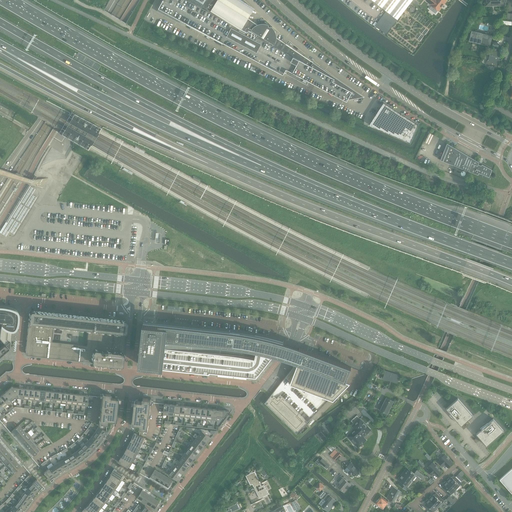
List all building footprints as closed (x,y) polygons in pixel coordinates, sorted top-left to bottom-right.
[(275,31),(273,29),(272,27),(271,26),(271,27),(270,27),(268,26),(269,26),(269,25),(267,24),(264,24),(262,24),(260,24),(257,25),(255,23),(248,18),(252,10),(235,0),(163,0),(158,9),(187,24),(186,25),(223,44),(223,43),(259,62),(260,60),(290,76),(307,85),(309,82),(331,93),(346,101),(347,102),(347,100),(348,99),(352,92),(345,88),(344,88),(345,86),(312,63),(313,63),(313,62),(276,38),(276,35),(276,33),(275,31)] [(362,0),(365,1),(365,0),(371,0),(397,20),(411,2),(412,0),(362,0)] [(438,11),(446,1),(445,0),(425,0),(431,5),(438,11)] [(490,47),(492,36),(471,31),(469,42),(490,47)] [(499,64),(501,58),(498,57),(499,52),(491,50),(488,61),(487,60),(486,64),(496,67),(497,64),(499,64)] [(410,142),(417,124),(383,102),(369,125),(410,142)] [(0,104),(0,110),(8,115),(10,111),(0,104)] [(61,127),(60,129),(57,133),(62,136),(88,150),(101,128),(71,111),(69,113),(67,117),(65,120),(61,127)] [(463,153),(447,143),(440,160),(478,175),(479,173),(489,177),(492,170),(488,167),(482,164),(481,165),(478,164),(479,162),(463,153)] [(0,338),(1,340),(0,340),(0,343),(2,346),(5,344),(9,349),(10,339),(10,337),(11,332),(11,330),(12,330),(13,330),(14,329),(15,328),(16,327),(16,326),(16,325),(17,324),(17,323),(18,319),(18,315),(17,312),(16,311),(15,310),(14,309),(11,308),(7,307),(2,306),(0,306),(0,338)] [(126,323),(126,322),(126,321),(125,321),(124,320),(82,316),(32,310),(31,310),(30,311),(29,312),(25,353),(25,354),(25,355),(26,355),(119,365),(120,365),(121,365),(121,364),(126,323)] [(256,377),(272,357),(273,356),(276,357),(281,358),(282,358),(286,360),(288,360),(294,362),(292,368),(264,403),(265,404),(296,434),(312,418),(330,399),(333,400),(350,383),(346,382),(351,367),(320,356),(310,352),(299,348),(296,347),(292,345),(290,345),(289,344),(283,343),(274,340),(267,338),(252,335),(237,333),(215,330),(182,327),(145,323),(143,323),(139,365),(141,365),(154,366),(154,368),(192,372),(210,374),(210,372),(218,373),(218,375),(247,378),(247,376),(256,377)] [(0,355),(3,353),(8,349),(9,349),(5,344),(2,346),(0,347),(0,355)] [(399,376),(385,371),(383,378),(390,380),(390,379),(393,380),(393,381),(397,382),(399,376)] [(17,398),(18,388),(11,387),(4,393),(11,401),(11,400),(14,397),(15,398),(17,398)] [(11,401),(4,393),(0,396),(7,404),(11,401)] [(118,399),(110,398),(110,394),(102,394),(101,397),(101,404),(100,406),(101,406),(100,412),(98,424),(107,425),(107,421),(115,422),(118,399)] [(148,429),(149,422),(150,410),(151,399),(143,398),(142,401),(135,401),(132,424),(140,425),(139,428),(140,428),(148,429)] [(387,398),(380,410),(387,414),(394,401),(387,398)] [(472,415),(458,398),(447,408),(446,408),(446,409),(456,420),(461,426),(467,420),(467,421),(473,415),(472,415)] [(225,417),(229,411),(218,410),(217,420),(218,416),(225,417)] [(357,416),(351,421),(354,424),(351,426),(355,430),(365,441),(366,440),(363,437),(367,433),(367,432),(369,429),(357,416)] [(487,445),(503,430),(493,419),(494,419),(493,419),(482,429),(479,431),(476,434),(481,440),(486,446),(487,445)] [(328,433),(330,432),(334,430),(329,424),(326,426),(324,423),(322,425),(328,433)] [(16,435),(22,429),(19,425),(12,431),(16,435)] [(103,436),(106,431),(98,427),(95,431),(103,436)] [(19,439),(26,433),(22,429),(16,435),(19,439)] [(355,430),(348,436),(357,447),(360,444),(361,445),(365,441),(355,430)] [(103,436),(95,431),(92,436),(99,441),(102,437),(103,436)] [(210,437),(202,431),(201,431),(198,435),(207,442),(210,438),(210,437)] [(23,443),(31,436),(27,432),(26,433),(19,439),(23,443)] [(141,442),(144,437),(134,433),(132,438),(141,442)] [(207,442),(198,435),(195,440),(203,446),(207,442)] [(26,447),(33,442),(34,441),(31,436),(23,443),(26,447)] [(99,441),(92,436),(89,440),(95,446),(99,441)] [(139,448),(141,442),(132,438),(130,443),(139,448)] [(95,446),(89,440),(85,444),(91,450),(95,446)] [(203,446),(195,440),(192,444),(200,450),(203,446)] [(36,445),(33,442),(26,447),(30,451),(36,446),(36,445)] [(136,452),(139,448),(130,443),(127,448),(136,452)] [(331,452),(336,447),(331,443),(327,448),(331,452)] [(33,456),(41,449),(38,444),(36,445),(36,446),(30,451),(33,456)] [(91,450),(85,444),(81,447),(87,454),(91,450)] [(200,450),(192,444),(188,448),(197,455),(200,450)] [(87,454),(81,447),(77,451),(82,458),(87,454)] [(134,457),(136,452),(127,448),(125,453),(134,457)] [(197,455),(188,448),(185,453),(193,459),(197,455)] [(0,459),(2,461),(10,454),(6,450),(0,455),(0,459)] [(330,455),(336,461),(341,456),(335,450),(330,455)] [(82,458),(77,451),(72,454),(77,461),(82,458)] [(447,456),(447,457),(443,452),(438,457),(440,460),(438,462),(442,466),(444,464),(448,468),(453,463),(449,459),(447,456)] [(131,462),(134,457),(125,453),(122,457),(121,457),(131,462)] [(193,459),(185,453),(182,457),(190,463),(193,459)] [(6,464),(13,459),(10,454),(2,461),(5,466),(7,465),(6,464)] [(72,454),(68,457),(72,464),(77,462),(77,461),(72,454)] [(72,464),(68,457),(67,455),(62,458),(67,467),(72,464)] [(131,462),(121,457),(118,462),(128,467),(131,462)] [(190,463),(182,457),(179,461),(187,467),(190,463)] [(67,467),(62,458),(57,461),(58,462),(62,470),(67,467)] [(322,458),(318,462),(326,469),(329,465),(322,458)] [(10,468),(17,463),(13,459),(6,464),(7,465),(10,468)] [(187,467),(179,461),(175,465),(183,472),(187,467)] [(58,462),(53,465),(58,473),(62,470),(58,462)] [(359,470),(350,462),(344,470),(350,474),(351,473),(354,476),(354,475),(355,476),(357,476),(359,474),(359,472),(358,472),(359,470)] [(437,465),(436,466),(433,462),(428,467),(429,469),(427,471),(431,475),(433,473),(436,476),(441,472),(438,468),(438,467),(437,465)] [(12,474),(20,467),(17,463),(10,468),(8,469),(12,474)] [(58,473),(53,465),(48,469),(54,476),(58,473)] [(183,472),(175,465),(172,470),(180,476),(183,472)] [(124,474),(114,468),(111,473),(121,479),(124,474)] [(511,468),(499,480),(511,493),(511,468)] [(54,476),(48,469),(43,473),(51,482),(53,480),(51,478),(53,476),(54,476)] [(155,479),(159,472),(155,469),(150,477),(155,479)] [(401,475),(398,479),(401,482),(399,484),(406,490),(413,481),(412,480),(416,475),(417,476),(417,475),(423,480),(425,476),(417,470),(414,474),(412,472),(411,471),(408,469),(403,476),(401,475)] [(180,476),(172,470),(169,474),(168,474),(177,481),(177,480),(180,476)] [(250,485),(252,484),(254,487),(260,483),(255,471),(253,472),(252,471),(249,473),(250,474),(246,476),(250,485)] [(458,474),(455,477),(458,479),(460,482),(462,480),(460,477),(461,476),(461,477),(464,474),(461,471),(458,474)] [(160,482),(164,475),(159,472),(155,479),(160,482)] [(121,479),(111,473),(112,474),(109,478),(118,484),(121,479)] [(164,484),(168,477),(164,475),(160,482),(164,484)] [(449,478),(447,480),(448,481),(447,481),(456,490),(462,483),(460,482),(458,479),(455,477),(454,475),(451,477),(449,479),(449,478)] [(340,476),(337,481),(340,484),(338,487),(344,492),(351,485),(340,476)] [(169,487),(173,480),(168,477),(164,484),(169,487)] [(118,484),(109,478),(106,483),(114,488),(118,484)] [(44,488),(36,479),(32,483),(38,489),(40,488),(42,490),(44,488)] [(449,496),(456,490),(447,481),(446,482),(446,481),(444,483),(444,484),(443,486),(441,488),(449,496)] [(38,489),(32,483),(28,487),(35,493),(38,489)] [(114,488),(106,483),(103,487),(111,493),(114,488)] [(264,485),(262,486),(260,483),(254,487),(259,498),(268,494),(264,485)] [(319,483),(315,488),(320,491),(324,487),(319,483)] [(35,493),(28,487),(24,492),(31,498),(35,493)] [(111,493),(103,487),(100,491),(108,497),(111,493)] [(393,487),(387,498),(393,502),(396,498),(398,499),(402,492),(393,487)] [(142,500),(147,493),(142,490),(138,497),(142,500)] [(100,491),(96,496),(104,502),(108,497),(100,491)] [(327,494),(323,491),(319,495),(323,499),(319,503),(328,511),(333,506),(332,505),(336,500),(328,493),(327,494)] [(31,498),(24,492),(21,497),(28,502),(31,498)] [(146,503),(151,496),(147,493),(142,500),(146,503)] [(432,497),(431,496),(429,498),(430,498),(429,499),(438,507),(444,501),(436,493),(434,495),(433,495),(432,497)] [(104,502),(96,496),(93,500),(101,506),(104,502)] [(151,506),(155,499),(151,496),(146,503),(151,506)] [(28,502),(21,497),(18,501),(25,507),(28,502)] [(382,508),(386,504),(388,505),(390,503),(388,501),(387,502),(381,497),(378,499),(377,500),(376,501),(376,503),(382,508)] [(155,509),(160,502),(155,499),(151,506),(155,509)] [(429,511),(433,511),(438,507),(429,499),(428,500),(428,499),(426,501),(427,502),(425,504),(423,506),(429,511)] [(101,506),(93,500),(89,504),(97,511),(101,506)] [(25,507),(18,501),(14,506),(21,511),(25,507)] [(232,511),(240,509),(237,503),(227,507),(228,510),(224,511),(232,511)]
